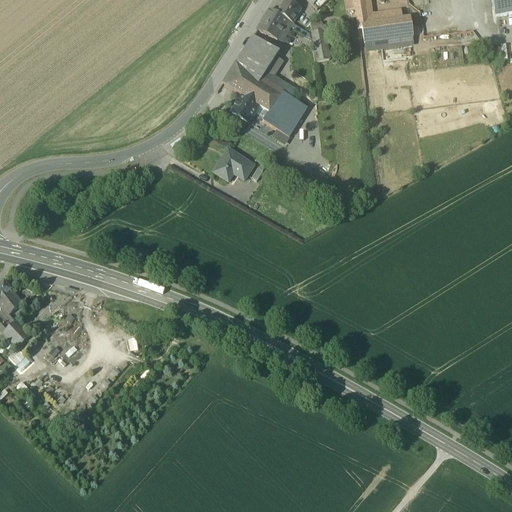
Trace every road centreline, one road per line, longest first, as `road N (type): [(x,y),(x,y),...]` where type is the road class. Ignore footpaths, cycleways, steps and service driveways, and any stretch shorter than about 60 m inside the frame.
road 1 (tertiary): [(451,448),(240,334),(85,274),(0,251)]
road 2 (residential): [(263,0),(177,127),(118,159),(41,167),(8,183)]
